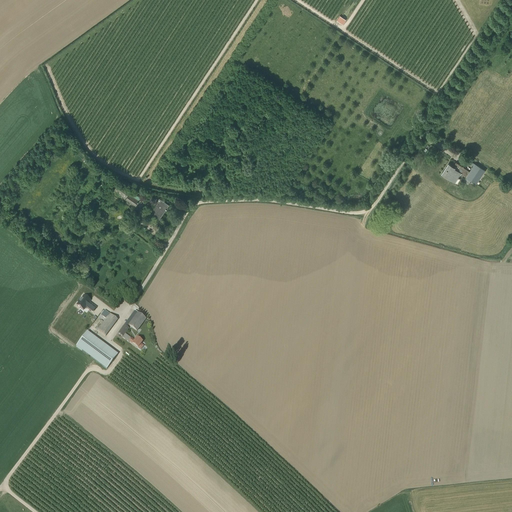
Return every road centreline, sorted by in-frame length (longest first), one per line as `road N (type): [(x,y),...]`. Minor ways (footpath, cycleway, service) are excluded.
road 1 (unclassified): [(134,299),(196,203),(257,200),(349,212),(372,206),(511,2)]
road 2 (track): [(139,263),(114,246),(67,238),(32,214),(52,186),(71,198)]
road 3 (track): [(41,219),(79,166),(100,173),(61,231)]
